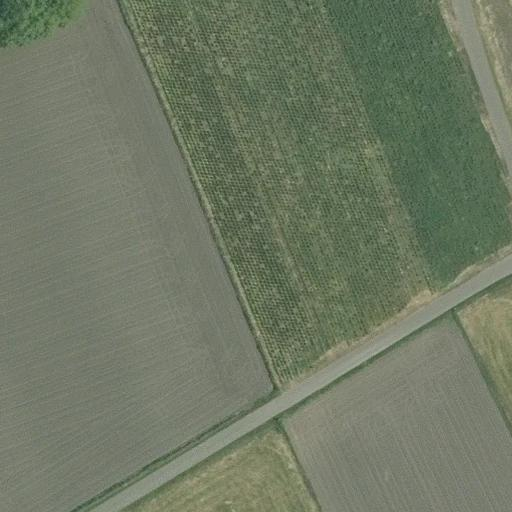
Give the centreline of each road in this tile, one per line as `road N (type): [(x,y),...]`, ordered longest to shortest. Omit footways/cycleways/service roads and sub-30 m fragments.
road 1 (unclassified): [(102,511),(511,266)]
road 2 (unclassified): [(511,153),(461,0)]
